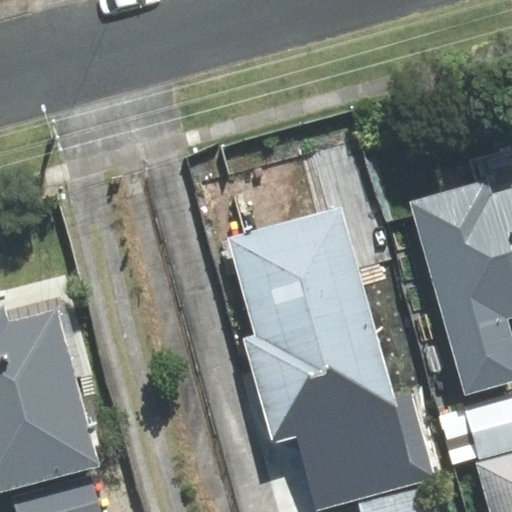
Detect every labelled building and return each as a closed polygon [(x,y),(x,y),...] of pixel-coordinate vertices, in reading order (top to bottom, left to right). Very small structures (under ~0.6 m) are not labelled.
[(486,185),(421,204),(475,386),(511,374),(511,352),(501,314),(511,310),(511,194),(490,201),(486,185)] [(394,405),(339,218),(242,246),(270,339),(256,342),(284,437),(394,405)] [(6,310),(0,311),(0,488),(102,464),(64,312),(10,326),(6,310)] [(511,398),(470,409),(483,458),(511,450),(511,398)] [(511,511),(511,461),(487,468),(498,511),(511,511)] [(99,511),(91,478),(16,496),(20,511),(99,511)] [(429,511),(424,491),(368,505),(369,511),(429,511)]
